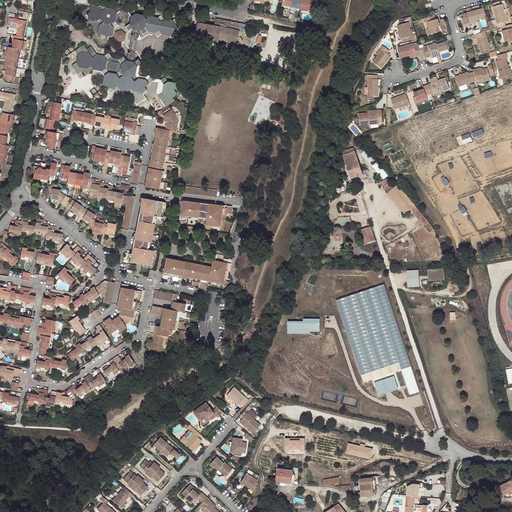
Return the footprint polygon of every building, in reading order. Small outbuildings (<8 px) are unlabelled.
[(88,0),(72,0),(71,1),(73,6),(78,3),(84,4),(87,8),(88,7),(89,10),(89,12),(86,14),(88,17),(88,20),(96,21),(99,26),(97,34),(99,37),(102,35),(104,35),(106,38),(109,36),(112,37),(114,29),(118,26),(116,24),(115,21),(116,14),(121,11),(118,7),(113,10),(106,8),(103,4),(98,7),(91,5),(88,1),(88,0)] [(301,0),(292,0),(291,7),(300,9),(301,0)] [(301,0),(300,9),(300,10),(308,11),(308,9),(313,11),(314,5),(317,5),(318,0),(316,0),(301,0)] [(498,29),(504,27),(506,26),(505,22),(507,21),(502,5),(492,8),(498,29)] [(158,37),(162,34),(169,36),(178,30),(175,25),(180,23),(177,18),(172,21),(165,19),(162,15),(158,18),(150,17),(147,12),(143,15),(135,14),(132,9),(128,12),(131,17),(129,24),(127,26),(125,27),(128,31),(132,29),(134,29),(138,30),(140,30),(143,34),(147,32),(155,33),(158,37)] [(486,19),(484,10),(463,16),(464,19),(462,20),(464,29),(470,28),(469,26),(469,24),(478,21),(486,19)] [(127,23),(126,24),(127,26),(129,24),(131,17),(128,12),(121,11),(116,14),(115,21),(116,24),(118,22),(117,21),(118,15),(121,13),(127,15),(129,17),(127,23)] [(16,36),(23,37),(27,21),(12,18),(10,26),(18,27),(17,29),(16,36)] [(435,22),(434,18),(423,21),(424,25),(425,25),(427,24),(429,30),(427,31),(426,31),(428,37),(438,35),(437,29),(439,28),(440,28),(438,21),(435,22)] [(250,30),(251,26),(242,23),(216,19),(214,26),(198,23),(194,38),(218,42),(219,39),(236,44),(242,46),(243,41),(241,37),(240,37),(242,33),(246,32),(247,30),(248,30),(250,30)] [(404,44),(412,42),(411,38),(412,38),(408,25),(397,28),(399,35),(400,35),(402,41),(403,40),(404,44)] [(511,28),(505,30),(505,31),(502,32),(505,38),(511,35),(511,30),(511,29),(511,28)] [(121,30),(115,32),(114,38),(119,42),(125,40),(126,34),(121,30)] [(20,49),(22,50),(24,41),(23,40),(23,37),(16,36),(13,35),(12,38),(12,39),(14,39),(13,43),(12,47),(19,49),(20,49)] [(478,39),(480,47),(489,44),(487,36),(478,39)] [(489,44),(480,47),(482,53),(491,50),(489,44)] [(148,84),(150,83),(153,81),(151,78),(150,77),(145,80),(138,78),(136,74),(137,66),(139,65),(141,63),(138,59),(133,62),(132,62),(128,61),(126,61),(123,56),(119,59),(122,64),(120,71),(116,74),(108,73),(106,68),(107,60),(111,58),(108,53),(104,56),(96,55),(90,46),(86,49),(83,45),(74,51),(77,55),(76,62),(72,65),(78,74),(82,71),(85,76),(94,70),(101,71),(104,75),(103,83),(105,87),(113,89),(116,93),(120,90),(128,92),(137,105),(146,99),(144,95),(144,92),(147,90),(145,87),(145,85),(148,83),(148,84)] [(447,45),(425,51),(426,55),(427,58),(432,57),(433,59),(438,57),(437,54),(438,53),(439,54),(449,51),(447,45)] [(398,50),(401,57),(421,52),(420,50),(419,47),(414,49),(412,46),(398,50)] [(18,54),(19,49),(12,47),(8,47),(7,52),(5,51),(3,51),(3,55),(19,58),(19,54),(18,54)] [(374,63),(374,64),(389,60),(391,58),(388,56),(390,53),(383,48),(381,51),(383,52),(378,57),(378,58),(374,63)] [(421,52),(401,57),(402,60),(409,58),(415,56),(416,58),(422,56),(421,52)] [(507,53),(498,56),(497,56),(499,61),(496,61),(502,78),(511,75),(511,73),(510,67),(508,58),(509,58),(507,53)] [(18,63),(19,58),(3,55),(2,59),(6,60),(5,65),(7,66),(15,67),(16,62),(18,63)] [(107,60),(106,68),(108,73),(116,74),(120,71),(122,64),(119,59),(111,58),(107,60)] [(389,60),(374,64),(382,70),(389,60)] [(150,77),(151,78),(153,81),(159,82),(161,85),(160,91),(159,92),(160,94),(162,92),(164,85),(161,80),(154,79),(151,75),(150,74),(145,78),(140,77),(138,74),(139,68),(140,67),(139,65),(137,66),(136,74),(138,78),(145,80),(150,77)] [(15,77),(17,68),(15,67),(7,66),(6,71),(5,74),(4,74),(3,78),(14,80),(13,84),(18,85),(19,78),(15,77)] [(474,70),(474,73),(477,82),(484,80),(484,82),(491,80),(488,69),(484,70),(481,71),(480,69),(474,70)] [(477,82),(474,73),(469,75),(469,73),(455,78),(460,89),(467,86),(471,84),(477,82)] [(166,107),(175,101),(173,98),(174,96),(177,94),(175,91),(175,88),(178,86),(176,83),(168,82),(165,77),(161,80),(164,85),(162,92),(160,94),(158,95),(166,107)] [(370,81),(370,86),(379,83),(379,82),(377,82),(378,78),(368,77),(367,81),(370,81)] [(428,87),(432,96),(435,95),(435,96),(442,93),(450,90),(446,79),(438,82),(431,85),(432,86),(428,87)] [(379,83),(370,86),(369,99),(379,99),(379,83)] [(417,103),(428,99),(427,98),(432,96),(428,87),(427,83),(422,84),(424,89),(425,91),(414,95),(416,99),(416,100),(417,103)] [(5,107),(12,109),(15,94),(2,92),(0,91),(0,98),(5,100),(7,100),(5,107)] [(411,105),(407,95),(392,101),(396,111),(411,105)] [(7,100),(5,100),(2,112),(12,114),(12,109),(5,107),(7,100)] [(47,106),(46,110),(60,112),(62,103),(49,101),(48,106),(47,106)] [(166,129),(170,130),(173,131),(176,132),(179,119),(172,109),(163,115),(167,122),(166,129)] [(60,112),(46,110),(45,113),(47,114),(50,114),(49,119),(55,120),(58,121),(60,112)] [(72,110),(71,114),(70,120),(74,121),(74,120),(77,120),(82,121),(84,112),(72,110)] [(12,119),(13,114),(12,114),(2,112),(1,117),(0,117),(0,121),(13,124),(14,120),(12,119)] [(94,125),(95,116),(96,115),(84,112),(82,121),(88,122),(90,123),(90,124),(94,125)] [(381,113),(377,113),(377,116),(369,116),(359,116),(358,128),(377,127),(377,126),(381,126),(381,113)] [(102,127),(102,128),(105,129),(107,118),(95,116),(94,125),(99,126),(102,127)] [(55,120),(49,119),(46,118),(43,130),(45,130),(54,132),(55,128),(53,128),(54,126),(55,120)] [(111,118),(111,119),(107,118),(105,129),(109,129),(109,128),(113,128),(118,129),(120,120),(111,118)] [(0,130),(7,132),(9,133),(11,128),(12,128),(13,124),(0,121),(0,130)] [(133,123),(125,121),(123,131),(128,132),(131,132),(131,134),(134,135),(136,125),(133,124),(133,123)] [(168,138),(170,130),(166,129),(156,127),(154,135),(155,136),(168,138)] [(483,128),(473,132),(475,137),(485,133),(483,128)] [(56,133),(54,132),(45,130),(44,136),(40,135),(39,139),(40,139),(39,146),(46,147),(46,146),(51,147),(55,148),(56,140),(55,139),(56,133)] [(465,143),(473,140),(471,133),(462,135),(465,143)] [(169,138),(168,138),(155,136),(154,144),(166,146),(167,146),(169,138)] [(165,154),(166,146),(154,144),(153,143),(151,151),(152,152),(165,154)] [(94,154),(93,160),(99,161),(101,149),(96,148),(96,146),(92,146),(91,153),(94,154)] [(363,175),(353,148),(342,152),(343,155),(342,156),(350,179),(363,175)] [(107,150),(101,149),(99,161),(104,162),(105,159),(109,160),(110,153),(106,152),(107,150)] [(108,163),(114,164),(116,151),(110,150),(110,153),(109,160),(105,159),(104,162),(103,166),(102,170),(102,173),(106,174),(108,163)] [(116,151),(114,164),(119,165),(117,175),(121,175),(121,173),(122,169),(122,168),(123,163),(120,162),(121,155),(121,152),(116,151)] [(166,154),(165,154),(152,152),(150,159),(163,162),(164,162),(166,154)] [(121,173),(127,174),(130,157),(121,155),(120,162),(123,163),(122,168),(122,169),(121,173)] [(162,170),(163,162),(150,159),(148,167),(162,170)] [(49,174),(50,169),(44,168),(45,163),(42,162),(41,162),(41,163),(35,162),(33,170),(34,170),(33,178),(40,179),(40,178),(48,180),(49,174)] [(70,167),(61,165),(59,172),(63,173),(63,175),(62,178),(68,179),(69,172),(70,167)] [(161,178),(162,170),(148,167),(145,186),(166,190),(167,182),(160,181),(161,178)] [(76,173),(69,172),(68,179),(67,182),(74,184),(76,173)] [(88,173),(84,172),(83,175),(81,184),(91,186),(92,179),(88,178),(89,173),(88,173)] [(74,184),(81,185),(81,184),(83,175),(76,173),(74,184)] [(390,191),(395,187),(386,178),(381,182),(390,191)] [(98,194),(100,185),(95,184),(95,182),(96,179),(92,179),(91,186),(89,192),(98,194)] [(100,185),(98,194),(97,196),(106,198),(108,189),(103,188),(104,183),(100,182),(100,183),(100,185)] [(413,208),(416,205),(399,183),(395,187),(390,191),(388,193),(406,214),(413,208)] [(109,186),(108,189),(106,198),(106,199),(114,201),(116,192),(112,191),(112,186),(109,186)] [(61,190),(52,188),(51,194),(50,198),(54,199),(58,199),(58,201),(61,203),(66,196),(60,192),(61,190)] [(123,193),(116,192),(114,201),(114,203),(115,203),(121,204),(126,205),(126,202),(127,199),(128,196),(123,195),(123,193)] [(163,202),(142,198),(137,222),(152,225),(153,215),(155,216),(160,217),(161,209),(163,202)] [(70,202),(67,207),(70,209),(75,202),(72,200),(70,202)] [(205,224),(212,225),(220,226),(220,229),(224,229),(226,213),(231,214),(232,209),(232,206),(181,200),(180,210),(179,217),(187,218),(187,215),(206,218),(206,220),(205,224)] [(85,208),(75,202),(70,209),(74,212),(77,214),(76,215),(79,217),(85,208)] [(430,221),(416,205),(413,208),(418,214),(417,215),(426,225),(430,221)] [(86,220),(90,222),(92,219),(95,215),(85,208),(79,217),(82,219),(83,218),(86,220)] [(152,225),(147,249),(149,249),(150,242),(151,242),(155,223),(154,223),(155,216),(153,215),(152,225)] [(22,217),(21,221),(23,221),(21,231),(26,232),(27,230),(30,231),(30,232),(34,233),(34,232),(35,226),(28,225),(29,218),(24,217),(22,217)] [(48,225),(44,224),(44,226),(42,226),(40,226),(41,223),(43,224),(44,220),(37,218),(35,226),(34,232),(38,233),(38,231),(42,232),(42,233),(46,234),(48,227),(48,225)] [(97,232),(102,233),(104,224),(99,223),(95,222),(95,221),(92,219),(90,222),(87,226),(93,230),(93,231),(97,232)] [(17,234),(21,235),(21,231),(23,221),(21,221),(16,220),(16,224),(18,224),(17,226),(10,225),(8,232),(13,233),(13,232),(17,232),(17,234)] [(436,227),(430,221),(426,225),(432,231),(436,227)] [(152,225),(137,222),(133,246),(147,249),(152,225)] [(107,224),(104,223),(104,224),(102,233),(105,234),(106,232),(114,234),(116,224),(107,223),(107,224)] [(48,225),(48,227),(46,234),(46,239),(50,239),(50,238),(53,239),(53,240),(62,242),(63,234),(54,233),(52,232),(52,230),(54,231),(55,227),(48,225)] [(369,227),(366,228),(367,232),(362,234),(365,244),(374,241),(369,227)] [(69,255),(69,256),(71,259),(77,252),(80,248),(77,246),(72,251),(68,248),(69,246),(66,244),(65,245),(60,251),(65,255),(67,253),(69,255)] [(147,249),(133,246),(131,253),(130,261),(143,264),(143,266),(150,267),(153,250),(149,249),(147,249)] [(11,250),(7,247),(1,254),(4,257),(5,256),(8,258),(7,259),(13,265),(17,260),(11,254),(9,253),(11,250)] [(27,250),(27,249),(22,248),(21,252),(20,257),(24,258),(25,256),(28,257),(28,258),(33,259),(34,252),(27,250)] [(80,254),(77,252),(71,259),(86,262),(91,256),(88,254),(86,256),(83,259),(79,255),(80,254)] [(53,263),(54,255),(49,254),(49,255),(38,253),(37,260),(45,262),(46,260),(49,261),(49,262),(53,263)] [(96,269),(92,265),(91,264),(92,262),(93,264),(96,261),(91,256),(86,262),(82,266),(85,269),(86,268),(89,271),(88,272),(91,275),(96,269)] [(185,261),(166,258),(163,275),(181,278),(182,277),(182,275),(185,261)] [(211,266),(185,261),(182,275),(193,278),(193,280),(192,284),(199,286),(200,281),(201,279),(208,281),(215,282),(215,284),(222,286),(224,280),(226,281),(226,278),(224,278),(227,263),(212,260),(211,266)] [(64,267),(61,270),(57,274),(61,277),(62,276),(64,278),(63,279),(70,285),(75,280),(66,272),(68,270),(64,267)] [(447,278),(445,267),(429,270),(431,281),(447,278)] [(423,288),(420,271),(409,274),(412,290),(423,288)] [(382,282),(333,298),(359,380),(398,367),(407,393),(416,390),(382,282)] [(7,287),(7,289),(6,291),(3,290),(3,288),(0,287),(0,297),(1,297),(1,296),(5,297),(4,298),(9,299),(11,290),(12,285),(8,284),(7,287)] [(15,291),(11,290),(9,299),(9,300),(15,301),(16,298),(19,299),(19,300),(22,301),(25,287),(21,287),(20,289),(20,293),(15,293),(15,291)] [(32,289),(25,287),(22,301),(26,301),(26,300),(30,301),(30,302),(34,303),(36,296),(28,295),(29,292),(31,293),(32,289)] [(91,290),(84,295),(87,300),(88,302),(94,298),(99,295),(99,294),(95,288),(94,287),(90,289),(91,290)] [(117,306),(121,307),(131,309),(133,301),(134,298),(140,299),(142,292),(128,289),(121,287),(117,306)] [(50,306),(54,307),(55,303),(56,296),(57,294),(50,292),(49,296),(51,297),(51,299),(43,297),(42,305),(47,306),(47,304),(50,305),(50,306)] [(83,305),(88,302),(87,300),(84,295),(83,294),(79,296),(80,297),(73,302),(76,308),(79,306),(78,305),(81,303),(83,305)] [(64,297),(56,296),(55,303),(59,304),(60,303),(64,303),(63,305),(67,306),(69,296),(64,295),(64,297)] [(172,302),(170,309),(177,311),(180,311),(184,312),(185,304),(172,301),(172,302)] [(133,317),(135,309),(133,309),(131,309),(121,307),(119,315),(133,317)] [(160,326),(169,328),(174,329),(176,318),(177,311),(170,309),(163,308),(162,315),(160,326)] [(3,322),(7,323),(8,316),(8,313),(6,313),(4,313),(3,315),(0,313),(0,320),(3,321),(3,322)] [(80,334),(84,332),(85,330),(78,320),(80,319),(77,315),(69,321),(73,326),(75,325),(77,328),(76,328),(78,331),(77,331),(80,334)] [(129,322),(119,315),(119,316),(125,325),(129,322)] [(132,324),(133,317),(119,315),(129,322),(132,324)] [(19,318),(8,316),(7,323),(15,325),(15,323),(19,324),(18,325),(23,326),(23,324),(24,320),(31,322),(32,318),(20,316),(19,318)] [(112,320),(118,328),(120,332),(127,327),(125,325),(119,316),(112,320)] [(307,330),(317,330),(317,317),(300,317),(300,320),(284,320),(284,333),(307,333),(307,330)] [(112,320),(111,318),(108,328),(111,333),(118,328),(112,320)] [(46,328),(41,327),(39,327),(38,331),(51,333),(52,330),(51,330),(51,326),(54,327),(55,321),(52,320),(46,319),(46,321),(47,322),(46,328)] [(103,342),(108,338),(99,324),(96,327),(99,331),(101,334),(93,339),(96,344),(97,344),(99,342),(99,341),(101,339),(103,342)] [(156,326),(154,334),(165,336),(168,336),(169,328),(160,326),(156,326)] [(52,347),(48,346),(45,346),(46,343),(49,343),(51,333),(38,331),(38,334),(41,335),(40,339),(42,339),(40,348),(46,349),(47,349),(51,350),(52,347)] [(152,355),(162,348),(163,347),(166,348),(168,336),(165,336),(154,334),(153,341),(146,346),(152,355)] [(89,339),(81,345),(85,350),(87,348),(86,347),(89,345),(91,348),(96,344),(93,339),(91,336),(88,338),(89,339)] [(7,341),(6,348),(10,349),(10,351),(14,351),(14,349),(19,350),(20,344),(20,341),(15,340),(15,342),(7,341)] [(81,353),(85,351),(85,350),(81,345),(80,343),(76,346),(77,348),(67,354),(71,360),(78,355),(78,354),(81,352),(81,353)] [(20,344),(19,350),(18,352),(18,354),(22,355),(22,354),(25,354),(25,356),(30,357),(32,350),(24,348),(25,346),(26,346),(27,345),(20,344)] [(115,357),(122,368),(122,369),(125,367),(124,365),(127,363),(129,366),(134,363),(128,354),(125,356),(126,358),(122,361),(119,357),(118,355),(115,357)] [(48,370),(49,366),(50,359),(51,356),(44,355),(43,359),(46,359),(45,361),(37,360),(36,367),(40,368),(41,367),(44,367),(44,369),(48,370)] [(107,365),(102,369),(107,376),(110,374),(109,373),(112,371),(114,374),(122,368),(115,357),(112,359),(113,362),(110,364),(111,366),(108,368),(107,365)] [(62,361),(50,359),(49,366),(57,368),(58,366),(62,367),(61,368),(65,369),(67,360),(62,359),(62,361)] [(7,367),(2,366),(1,373),(0,375),(4,376),(3,379),(8,380),(8,377),(13,377),(13,375),(14,371),(14,370),(7,369),(7,367)] [(90,374),(87,376),(91,382),(94,387),(97,385),(98,387),(106,381),(100,373),(99,374),(97,375),(98,377),(94,380),(91,376),(90,374)] [(390,373),(371,379),(375,393),(394,387),(390,373)] [(83,384),(75,389),(77,392),(79,395),(82,393),(81,392),(84,390),(86,392),(94,387),(91,382),(87,376),(83,378),(85,381),(82,383),(83,384)] [(243,406),(249,399),(235,387),(227,394),(238,404),(239,403),(243,406)] [(42,402),(44,389),(38,388),(37,392),(39,392),(39,394),(31,393),(27,392),(26,399),(34,401),(34,400),(38,400),(38,402),(42,402)] [(44,389),(42,402),(42,403),(47,404),(47,403),(51,404),(50,405),(54,406),(54,405),(55,401),(56,396),(51,396),(51,398),(47,397),(48,392),(48,390),(44,389)] [(4,392),(3,399),(2,401),(6,402),(7,401),(10,401),(10,403),(19,404),(20,398),(8,396),(9,393),(4,392)] [(73,397),(64,395),(61,395),(62,393),(57,392),(56,396),(55,401),(59,402),(59,400),(63,401),(63,402),(71,404),(71,403),(72,399),(73,397)] [(224,411),(218,405),(214,409),(208,401),(195,410),(202,420),(205,417),(209,415),(212,418),(217,415),(219,417),(224,411)] [(249,411),(246,409),(240,415),(243,417),(241,420),(247,425),(247,426),(254,432),(261,425),(254,419),(248,413),(249,411)] [(248,413),(254,419),(258,415),(251,409),(249,411),(248,413)] [(202,434),(194,427),(192,429),(195,432),(190,438),(185,434),(181,438),(194,449),(200,442),(203,439),(199,436),(202,434)] [(245,435),(252,441),(255,438),(248,432),(245,435)] [(161,436),(154,443),(168,455),(171,451),(177,457),(181,453),(175,448),(161,436)] [(236,450),(242,451),(246,452),(248,442),(243,441),(240,441),(240,437),(233,436),(233,441),(232,446),(231,452),(236,452),(236,450)] [(300,449),(304,449),(305,437),(285,437),(285,450),(291,450),(291,446),(300,446),(300,449)] [(346,453),(370,458),(372,449),(365,447),(366,444),(361,443),(360,445),(349,443),(346,453)] [(220,467),(227,474),(233,467),(228,462),(227,463),(225,461),(218,455),(211,462),(218,468),(220,467)] [(154,473),(152,475),(158,480),(166,472),(159,467),(161,465),(155,460),(152,464),(151,465),(148,463),(150,462),(146,458),(141,465),(148,471),(149,469),(154,473)] [(226,475),(227,474),(220,467),(218,468),(226,475)] [(294,469),(278,467),(276,481),(281,481),(281,480),(292,481),(293,481),(295,482),(296,473),(293,473),(294,469)] [(124,477),(131,484),(133,483),(137,487),(136,488),(142,494),(149,486),(143,481),(144,480),(138,474),(137,475),(131,470),(124,477)] [(248,470),(240,482),(251,489),(254,491),(256,487),(255,486),(257,483),(255,482),(257,480),(259,477),(248,470)] [(340,482),(339,477),(323,479),(324,485),(340,482)] [(361,496),(374,495),(374,491),(372,477),(359,479),(360,492),(357,492),(357,496),(361,495),(361,496)] [(510,486),(509,481),(498,485),(502,495),(511,491),(511,490),(510,486)] [(404,511),(413,511),(415,499),(415,496),(418,496),(419,483),(414,482),(407,486),(406,487),(400,486),(400,490),(406,491),(404,511)] [(197,497),(203,502),(208,496),(203,491),(200,494),(196,490),(195,491),(193,490),(194,489),(193,488),(195,487),(191,483),(182,492),(186,495),(185,497),(188,500),(189,499),(192,502),(197,497)] [(119,498),(125,491),(122,489),(117,496),(119,498)] [(126,493),(125,491),(119,498),(116,501),(125,509),(128,505),(126,504),(132,498),(134,499),(136,496),(129,490),(126,493)] [(385,490),(382,508),(387,508),(390,491),(385,490)] [(101,511),(116,511),(106,503),(109,501),(102,495),(100,498),(104,501),(98,508),(101,511)] [(203,502),(201,503),(204,507),(202,509),(205,511),(220,511),(215,506),(210,502),(212,500),(208,496),(203,502)] [(346,511),(339,503),(324,511),(334,511),(337,510),(338,511),(346,511)]
